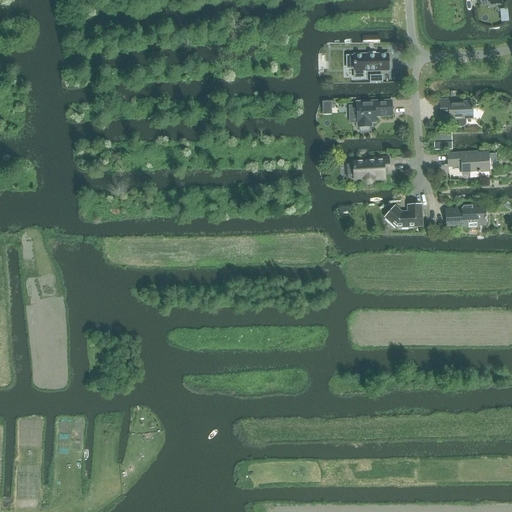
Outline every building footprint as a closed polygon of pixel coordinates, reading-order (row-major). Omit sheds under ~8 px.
[(380,36),(362,36),(362,44),(380,44),(380,36)] [(354,56),(346,56),(346,69),(363,69),(363,71),(389,70),(388,54),(354,55),(354,56)] [(500,96),(498,99),(507,104),(509,101),(500,96)] [(451,115),(452,120),(455,120),(455,124),(457,126),(459,126),(464,126),(465,124),(466,122),(465,119),(472,119),(472,102),(456,103),(455,99),(440,100),(440,115),(451,115)] [(392,101),(356,103),(357,123),(358,127),(360,127),(360,130),(362,132),(370,132),(372,131),(372,127),(374,127),(374,123),(376,122),(376,116),(392,115),(392,101)] [(331,102),(322,102),(322,114),(331,114),(331,102)] [(435,151),(452,150),(452,133),(434,133),(435,151)] [(489,171),(488,153),(462,155),(462,154),(448,155),(448,167),(462,166),(462,175),(470,174),(470,178),(478,177),(478,174),(480,173),(480,172),(489,171)] [(353,164),(346,164),(346,178),(354,177),(354,181),(361,180),(361,181),(362,183),(364,184),(366,184),(368,184),(369,183),(371,182),(372,180),(384,179),(383,172),(388,171),(387,157),(370,158),(370,160),(353,161),(353,164)] [(422,227),(421,205),(407,206),(408,212),(402,212),(395,206),(385,218),(396,228),(422,227)] [(476,210),(476,205),(463,206),(462,208),(462,209),(446,210),(446,227),(468,226),(468,227),(476,227),(476,225),(484,225),(485,224),(485,210),(484,209),(476,210)]
